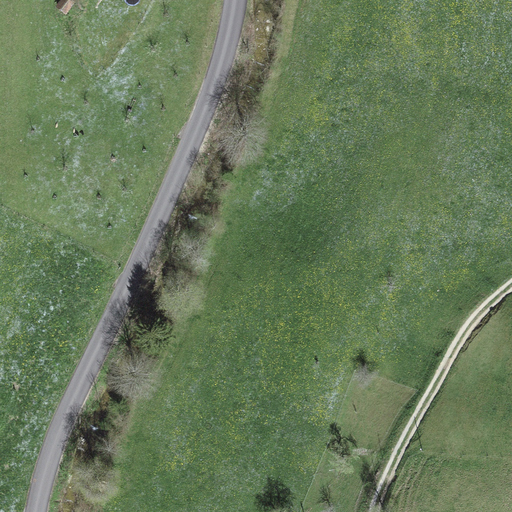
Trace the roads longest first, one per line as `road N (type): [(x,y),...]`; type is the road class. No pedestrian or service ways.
road 1 (unclassified): [(36,511),(58,434),(215,90),(236,0)]
road 2 (track): [(376,511),(475,319),(511,290)]
